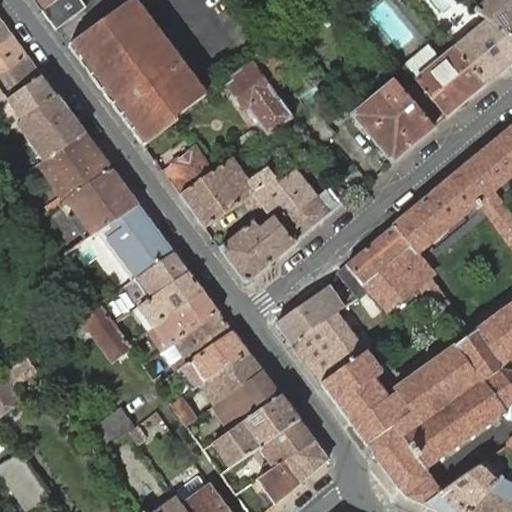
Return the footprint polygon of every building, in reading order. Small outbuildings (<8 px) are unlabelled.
[(33,0),(42,10),(56,0),(33,0)] [(80,0),(56,0),(42,10),(56,30),(86,8),(80,0)] [(511,0),(487,0),(474,11),(488,22),(511,40),(511,0)] [(99,25),(69,47),(77,58),(143,147),(178,121),(176,118),(206,96),(142,11),(134,1),(99,25)] [(0,19),(0,45),(12,36),(0,19)] [(511,40),(488,22),(455,49),(486,86),(511,64),(511,40)] [(0,77),(27,56),(12,36),(0,45),(0,77)] [(455,49),(404,91),(434,128),(486,86),(455,49)] [(269,54),(253,62),(232,75),(237,82),(230,87),(246,109),(250,105),(270,134),(294,117),(269,84),(287,70),(273,51),(269,54)] [(0,77),(0,105),(42,76),(27,56),(0,77)] [(0,115),(3,120),(9,130),(16,126),(17,125),(21,122),(58,97),(42,76),(0,105),(0,115)] [(352,116),(392,164),(434,128),(404,91),(395,81),(352,116)] [(85,134),(58,97),(21,122),(43,153),(39,155),(44,162),(85,134)] [(334,134),(312,110),(296,121),(321,148),(334,134)] [(43,153),(21,122),(17,125),(39,155),(43,153)] [(511,129),(472,162),(495,189),(498,187),(511,175),(511,129)] [(112,170),(85,134),(44,162),(39,165),(44,172),(61,195),(65,202),(112,170)] [(194,151),(164,174),(180,196),(211,175),(194,151)] [(26,164),(31,171),(39,165),(44,162),(39,155),(26,164)] [(342,171),(332,161),(327,165),(332,170),(327,174),(335,183),(339,180),(336,176),(342,171)] [(472,162),(394,227),(409,246),(362,284),(369,292),(386,311),(418,285),(430,276),(432,274),(423,262),(416,254),(475,206),(478,209),(482,207),(485,211),(511,247),(511,304),(474,332),(474,333),(456,346),(455,345),(393,390),(395,393),(388,398),(373,379),(381,374),(381,372),(366,352),(356,343),(337,317),(335,314),(343,309),(328,287),(325,290),(276,325),(291,345),(321,386),(367,447),(368,446),(374,455),(399,489),(400,489),(406,497),(425,506),(484,462),(504,448),(500,442),(437,486),(427,472),(429,470),(427,469),(436,462),(441,458),(443,461),(445,459),(443,457),(456,448),(458,450),(461,448),(459,446),(472,437),(473,439),(476,437),(474,435),(487,426),(488,428),(491,427),(490,424),(503,414),(505,417),(506,416),(507,417),(511,419),(511,418),(511,218),(493,192),(495,189),(472,162)] [(211,175),(180,196),(204,228),(246,199),(275,179),(267,169),(247,183),(249,187),(239,194),(220,168),(211,175)] [(278,183),(275,179),(246,199),(256,212),(264,207),(274,218),(276,221),(295,206),(300,211),(318,196),(296,169),(278,183)] [(61,205),(59,206),(86,242),(103,230),(139,206),(112,170),(65,202),(61,205)] [(345,174),(342,171),(336,176),(339,180),(345,174)] [(335,183),(318,196),(300,211),(295,206),(276,221),(295,244),(343,204),(333,193),(338,188),(335,183)] [(174,254),(139,206),(103,230),(139,278),(174,254)] [(475,206),(416,254),(423,262),(485,211),(482,207),(478,209),(475,206)] [(254,222),(220,249),(245,283),(248,283),(295,244),(276,221),(274,218),(260,229),(254,222)] [(394,227),(347,266),(362,284),(409,246),(394,227)] [(189,274),(174,254),(139,278),(128,286),(134,295),(147,286),(155,298),(189,274)] [(347,266),(337,273),(359,299),(369,292),(362,284),(347,266)] [(204,294),(189,274),(155,298),(135,312),(149,331),(204,294)] [(511,304),(511,292),(464,326),(430,276),(418,285),(453,335),(395,376),(373,347),(367,353),(381,372),(381,374),(373,379),(388,398),(395,393),(393,390),(455,345),(456,346),(474,333),(474,332),(511,304)] [(219,313),(204,294),(149,331),(164,352),(175,343),(219,313)] [(115,325),(100,304),(72,324),(81,336),(90,329),(113,361),(118,357),(125,352),(131,348),(129,345),(115,325)] [(233,333),(219,313),(175,343),(186,358),(173,367),(177,372),(178,371),(184,368),(233,333)] [(81,336),(72,324),(68,328),(76,339),(81,336)] [(248,353),(233,333),(184,368),(199,388),(204,384),(248,353)] [(263,373),(248,353),(204,384),(207,388),(205,389),(218,405),(263,373)] [(26,357),(1,375),(0,376),(0,415),(20,401),(11,389),(36,371),(26,357)] [(199,388),(184,368),(178,371),(193,391),(199,388)] [(281,397),(263,373),(218,405),(213,408),(231,433),(281,397)] [(160,377),(155,381),(158,385),(163,382),(160,377)] [(298,421),(281,397),(231,433),(213,445),(230,469),(258,449),(298,421)] [(182,400),(172,406),(187,426),(196,420),(182,400)] [(128,433),(134,429),(120,409),(94,428),(108,447),(128,433)] [(314,442),(298,421),(258,449),(269,464),(264,468),(268,473),(285,462),(314,442)] [(328,461),(314,442),(285,462),(301,483),(328,461)] [(210,447),(204,451),(208,456),(213,452),(210,447)] [(0,472),(27,511),(31,511),(37,509),(51,501),(19,455),(0,465),(0,472)] [(285,462),(268,473),(252,484),(255,488),(260,485),(275,505),(301,483),(285,462)] [(484,462),(425,506),(439,511),(470,511),(502,480),(484,462)] [(502,480),(470,511),(511,511),(511,494),(502,489),(507,482),(502,480)] [(186,511),(229,511),(208,483),(202,488),(208,496),(192,508),(186,500),(180,504),(186,511)] [(260,485),(255,488),(271,509),(275,505),(260,485)] [(208,496),(202,488),(186,500),(192,508),(208,496)] [(186,511),(180,504),(177,500),(170,504),(175,511),(186,511)] [(39,511),(47,511),(55,507),(51,501),(37,509),(39,511)]
